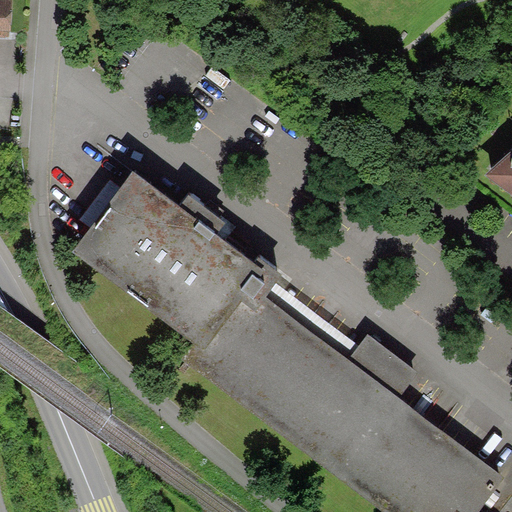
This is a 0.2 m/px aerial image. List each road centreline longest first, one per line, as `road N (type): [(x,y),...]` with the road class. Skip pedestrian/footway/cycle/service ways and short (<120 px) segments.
road 1 (residential): [(275,511),(144,402),(80,327),(52,274),(35,146),(47,0)]
road 2 (trunk): [(511,249),(217,0)]
road 3 (tertiary): [(0,294),(99,511)]
